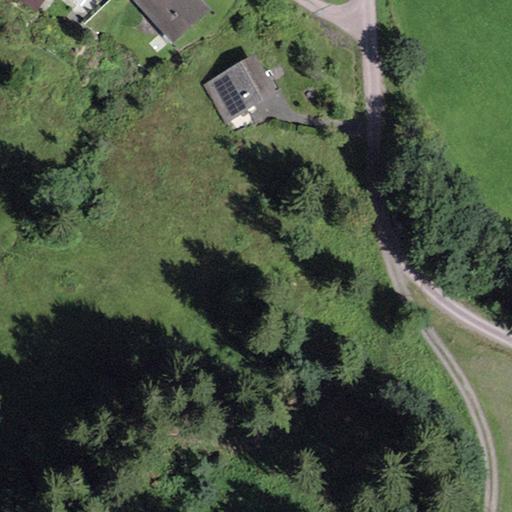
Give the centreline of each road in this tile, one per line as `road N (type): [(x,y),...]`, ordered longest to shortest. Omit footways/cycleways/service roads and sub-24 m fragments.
road 1 (track): [(482,511),(495,453),(399,289),(391,250)]
road 2 (track): [(391,250),(372,201),(367,0)]
road 3 (track): [(391,250),(445,312),(511,341)]
